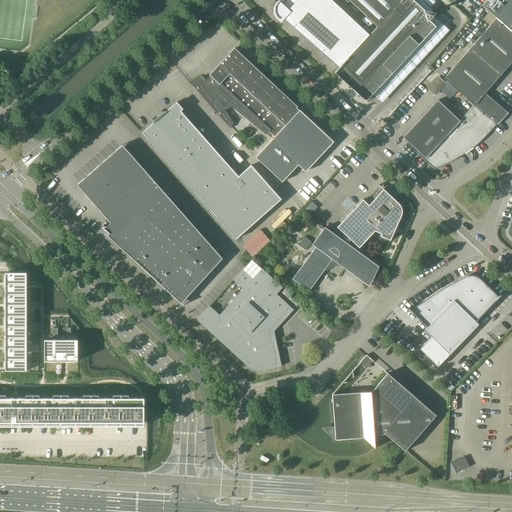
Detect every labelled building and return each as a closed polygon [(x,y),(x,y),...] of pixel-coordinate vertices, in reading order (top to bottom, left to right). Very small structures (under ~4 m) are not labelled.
[(286,17),(339,67),(369,35),(331,0),(287,0),(283,5),(280,2),(277,5),(276,8),(276,12),(278,15),(283,20),(286,17)] [(369,35),(339,67),(335,72),(335,73),(365,100),(368,100),(436,27),(426,18),(427,18),(426,12),(414,1),(415,0),(348,0),(377,27),(369,35)] [(511,0),(487,0),(482,6),(511,31),(511,0)] [(470,48),(501,75),(511,62),(511,31),(497,18),(470,48)] [(474,105),(497,124),(498,125),(507,114),(484,94),(501,75),(470,48),(444,79),(474,105)] [(191,84),(230,129),(233,123),(225,109),(231,105),(266,133),(268,131),(275,137),(299,110),(236,51),(206,81),(203,76),(191,84)] [(496,125),(497,124),(474,105),(460,121),(438,100),(403,137),(436,167),(445,162),(455,157),(464,152),(472,146),(480,140),(495,123),(496,125)] [(142,133),(236,239),(281,199),(251,165),(239,176),(233,170),(228,174),(178,116),(182,112),(181,111),(183,109),(177,102),(165,112),(164,111),(153,121),(154,122),(142,133)] [(275,137),(256,157),(282,182),(298,165),(305,171),(333,142),(299,110),(275,137)] [(382,128),(386,124),(382,120),(378,124),(382,128)] [(109,233),(183,301),(222,258),(124,147),(124,148),(81,185),(113,221),(106,226),(102,227),(109,234),(109,233)] [(381,236),(390,240),(401,216),(402,215),(402,214),(402,213),(402,211),(402,210),(402,209),(402,207),(401,206),(400,205),(399,204),(399,203),(396,200),(383,189),(382,189),(383,190),(373,201),(371,200),(369,202),(370,204),(369,205),(363,199),(337,227),(359,248),(375,231),(382,234),(381,236)] [(312,202),(305,209),(311,215),(318,207),(312,202)] [(379,266),(325,227),(313,243),(314,244),(314,243),(317,245),(293,279),(309,291),(334,257),(367,282),(379,266)] [(305,237),(299,245),(305,250),(311,242),(305,237)] [(197,320),(240,359),(247,366),(248,367),(250,368),(251,369),(253,369),(254,370),(256,370),(258,371),(259,371),(261,370),(277,367),(268,330),(290,306),(277,294),(283,287),(252,259),(233,280),(243,289),(240,293),(220,315),(210,306),(197,320)] [(26,273),(5,273),(5,284),(26,284),(26,282),(26,273)] [(424,330),(432,337),(421,349),(438,366),(479,325),(476,322),(502,295),(501,294),(499,297),(480,279),(478,277),(475,276),(472,276),(469,276),(466,277),(442,289),(411,310),(408,307),(407,308),(427,327),(424,330)] [(26,284),(5,284),(5,295),(26,295),(26,286),(26,284)] [(26,295),(5,295),(5,306),(26,306),(26,304),(26,295)] [(26,306),(5,306),(5,316),(26,316),(26,308),(26,306)] [(26,316),(5,316),(5,327),(26,327),(26,325),(26,316)] [(26,327),(5,327),(5,338),(26,338),(26,329),(26,327)] [(26,338),(5,338),(5,349),(27,349),(27,347),(26,338)] [(54,340),(45,340),(45,361),(56,361),(56,340),(54,340)] [(58,340),(56,340),(56,361),(66,361),(66,340),(58,340)] [(77,340),(66,340),(66,361),(78,361),(77,340)] [(27,349),(5,349),(5,360),(27,360),(27,351),(27,349)] [(27,360),(5,360),(5,371),(27,371),(27,360)] [(364,438),(375,448),(374,435),(386,434),(405,451),(436,415),(388,373),(372,392),(360,392),(361,399),(340,401),(332,394),(335,440),(364,438)] [(0,421),(143,422),(143,398),(0,398),(0,421)] [(470,468),(471,468),(471,467),(471,466),(466,456),(466,455),(465,455),(464,455),(451,462),(450,462),(450,463),(450,464),(454,473),(455,474),(456,474),(456,475),(457,475),(457,474),(470,468)]
